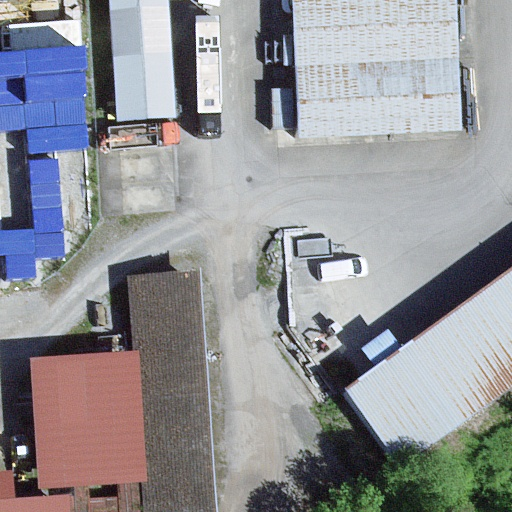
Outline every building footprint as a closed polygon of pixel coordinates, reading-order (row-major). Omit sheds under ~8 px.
[(168,0),(112,0),(120,123),(176,119),(168,0)] [(457,0),(298,0),(304,143),(462,138),(457,0)] [(220,511),(204,278),(130,282),(134,360),(143,360),(150,490),(145,491),(145,511),(220,511)] [(511,280),(355,395),(408,467),(511,391),(511,280)] [(59,294),(0,297),(0,355),(9,354),(8,332),(61,329),(59,294)] [(134,360),(34,366),(42,497),(145,491),(150,490),(143,360),(134,360)] [(0,511),(77,511),(77,506),(33,509),(30,480),(0,482),(0,511)]
